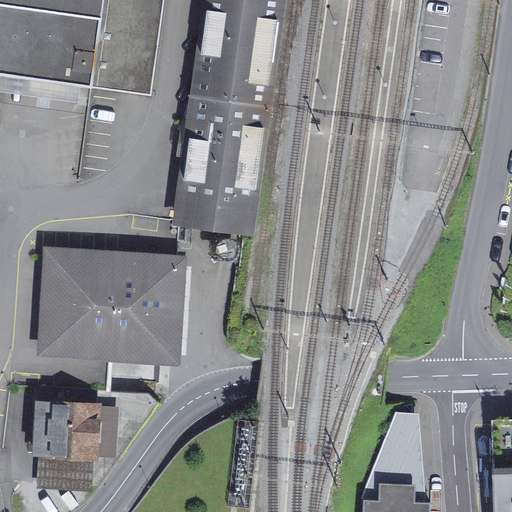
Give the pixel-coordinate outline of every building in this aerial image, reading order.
[(0,0),(0,73),(151,95),(164,0),(0,0)] [(287,0),(204,0),(173,226),(255,237),(287,0)] [(189,257),(47,250),(41,356),(183,364),(189,257)] [(104,407),(39,402),(35,457),(101,461),(104,407)] [(412,471),(432,426),(403,413),(383,458),(412,471)] [(511,511),(511,419),(497,420),(498,511),(511,511)] [(366,500),(366,511),(432,511),(432,502),(418,502),(418,485),(382,484),(382,501),(366,500)]
